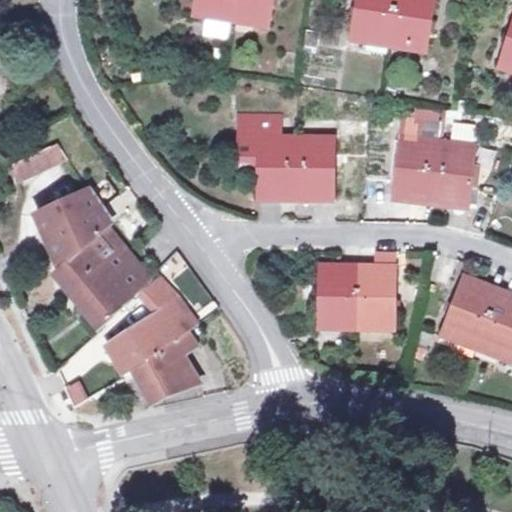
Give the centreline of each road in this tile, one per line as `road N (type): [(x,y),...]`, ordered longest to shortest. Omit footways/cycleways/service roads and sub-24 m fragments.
road 1 (residential): [(184,226),(436,236),(511,262)]
road 2 (residential): [(184,226),(88,96),(57,16),(60,0)]
road 3 (unclassified): [(291,403),(46,456)]
road 4 (unclassified): [(511,435),(442,416),(291,403)]
road 5 (residential): [(291,403),(259,325),(184,226)]
